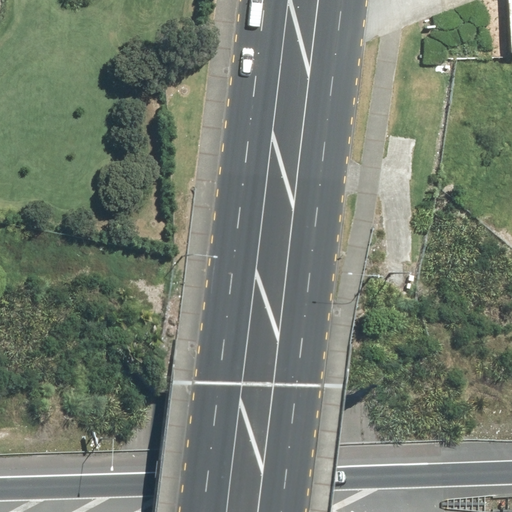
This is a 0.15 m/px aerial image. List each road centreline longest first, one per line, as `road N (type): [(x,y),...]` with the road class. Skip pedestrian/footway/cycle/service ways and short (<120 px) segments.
road 1 (primary): [(340,0),(272,511)]
road 2 (primary): [(208,511),(276,0)]
road 3 (motorway): [(0,486),(511,473)]
